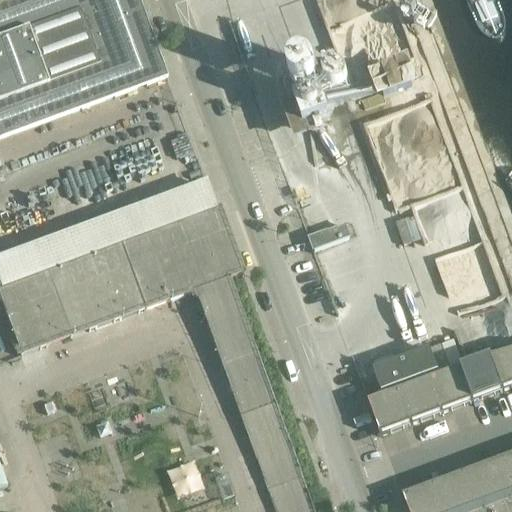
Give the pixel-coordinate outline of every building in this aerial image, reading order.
[(13,0),(0,5),(0,141),(166,81),(137,0),(13,0)] [(369,76),(379,103),(419,88),(409,61),(369,76)] [(314,98),(296,105),(305,129),(323,123),(314,98)] [(313,511),(228,281),(243,276),(221,216),(219,211),(216,212),(0,292),(0,301),(21,358),(194,294),(274,511),(313,511)] [(348,241),(344,227),(308,241),(312,254),(348,241)] [(464,296),(462,289),(479,283),(467,249),(437,260),(452,300),(464,296)] [(442,347),(374,373),(382,395),(450,370),(442,347)] [(511,351),(369,405),(381,438),(511,389),(511,351)] [(511,459),(404,499),(408,511),(469,511),(511,496),(511,459)]
